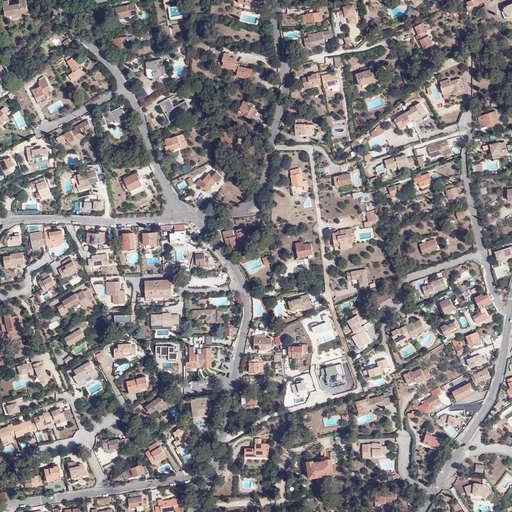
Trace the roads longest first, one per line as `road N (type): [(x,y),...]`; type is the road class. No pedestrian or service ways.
road 1 (residential): [(214,473),(248,311),(242,283),(188,216)]
road 2 (residential): [(188,216),(253,209),(268,168),(282,65)]
road 3 (residential): [(214,473),(10,502)]
road 4 (residential): [(0,223),(180,215)]
road 5 (tertiary): [(431,494),(489,403),(505,344)]
road 6 (residential): [(180,215),(123,87)]
road 7 (residential): [(483,254),(403,283),(402,312),(385,323)]
road 8 (residential): [(483,254),(464,125)]
